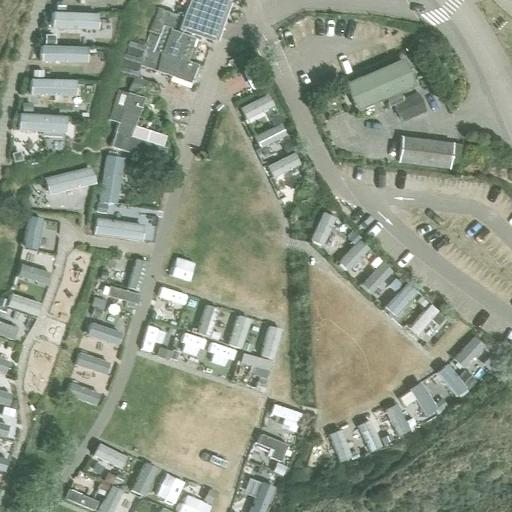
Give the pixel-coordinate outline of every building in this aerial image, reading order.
[(189,0),(183,18),(179,29),(211,40),(213,35),(224,0),(189,0)] [(63,10),(63,2),(54,2),(54,10),(63,10)] [(176,15),(157,8),(149,31),(158,35),(162,25),(171,29),(176,15)] [(186,61),(195,38),(162,26),(158,36),(150,34),(147,43),(134,39),(121,74),(134,78),(138,65),(189,83),(196,64),(186,61)] [(52,36),(44,36),(44,44),(52,44),(52,36)] [(356,109),(384,97),(387,105),(392,102),(400,121),(423,111),(415,93),(399,100),(395,92),(412,86),(400,60),(345,84),(356,109)] [(134,78),(129,90),(153,98),(157,85),(134,78)] [(109,146),(157,163),(162,147),(130,136),(143,98),(119,90),(109,119),(117,122),(109,146)] [(238,106),(243,117),(269,106),(264,94),(238,106)] [(272,125),(280,122),(276,115),(269,119),(272,125)] [(401,137),(398,162),(447,168),(458,170),(461,145),(450,143),(401,137)] [(292,151),(288,144),(283,147),(286,154),(292,151)] [(272,175),(298,163),(293,153),(267,165),(272,175)] [(100,202),(117,203),(120,155),(103,154),(100,202)] [(43,177),(47,193),(93,182),(89,165),(43,177)] [(300,180),(296,172),(290,175),(294,183),(300,180)] [(28,207),(26,200),(18,202),(20,209),(28,207)] [(96,204),(95,212),(103,213),(104,205),(96,204)] [(309,239),(322,245),(336,217),(323,210),(309,239)] [(93,232),(152,241),(156,215),(139,213),(138,222),(96,216),(93,232)] [(353,232),(346,239),(352,245),(359,238),(353,232)] [(375,258),(369,264),(373,267),(379,261),(375,258)] [(17,277),(47,283),(49,269),(19,264),(17,277)] [(360,283),(370,293),(389,274),(378,264),(360,283)] [(110,274),(101,272),(98,278),(108,281),(110,274)] [(394,280),(388,286),(394,292),(400,285),(394,280)] [(393,315),(415,292),(405,283),(383,306),(393,315)] [(9,292),(6,305),(36,314),(40,301),(9,292)] [(426,303),(419,297),(415,302),(422,308),(426,303)] [(104,302),(93,299),(91,306),(102,309),(104,302)] [(208,335),(218,307),(205,303),(195,331),(208,335)] [(98,318),(101,310),(92,308),(90,315),(98,318)] [(227,344),(241,348),(250,317),(235,313),(227,344)] [(435,313),(429,320),(435,326),(442,319),(435,313)] [(89,320),(84,332),(113,344),(118,331),(89,320)] [(0,333),(13,336),(15,326),(0,322),(0,333)] [(175,347),(193,353),(199,335),(181,329),(175,347)] [(216,340),(218,334),(211,332),(208,338),(216,340)] [(473,334),(452,358),(463,367),(484,344),(473,334)] [(226,365),(231,347),(210,342),(205,359),(226,365)] [(243,343),(241,350),(248,352),(250,346),(243,343)] [(205,348),(198,346),(196,355),(202,357),(205,348)] [(168,351),(159,348),(157,356),(166,359),(168,351)] [(177,352),(171,350),(168,359),(175,361),(177,352)] [(75,364),(103,372),(107,360),(79,351),(75,364)] [(466,374),(461,380),(468,386),(473,380),(466,374)] [(95,405),(100,394),(70,380),(65,391),(95,405)] [(421,382),(412,386),(423,413),(433,409),(421,382)] [(0,433),(13,437),(19,410),(6,407),(10,391),(0,388),(0,401),(2,402),(0,412),(0,433)] [(447,408),(441,400),(434,405),(441,413),(447,408)] [(295,432),(301,412),(272,403),(268,416),(279,420),(277,426),(295,432)] [(72,431),(76,417),(57,412),(53,426),(72,431)] [(414,425),(411,419),(405,422),(409,428),(414,425)] [(389,434),(380,439),(383,445),(392,440),(389,434)] [(113,478),(106,475),(103,482),(109,485),(113,478)] [(120,486),(123,480),(116,477),(113,483),(120,486)] [(171,506),(180,486),(159,477),(151,497),(171,506)] [(108,484),(100,481),(97,489),(104,492),(108,484)] [(208,490),(203,500),(209,503),(214,493),(208,490)] [(269,496),(263,493),(259,501),(266,504),(269,496)] [(144,510),(147,502),(140,499),(137,506),(144,510)]
